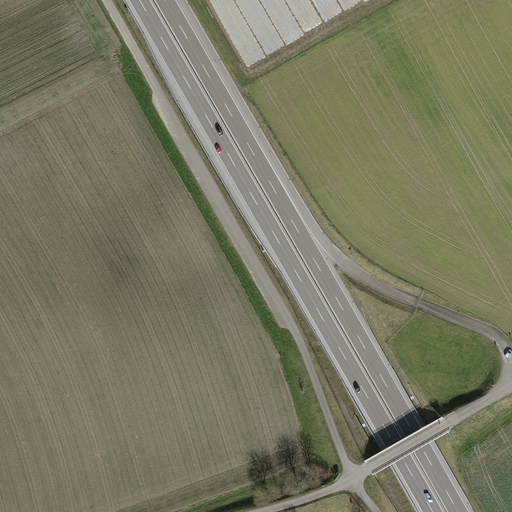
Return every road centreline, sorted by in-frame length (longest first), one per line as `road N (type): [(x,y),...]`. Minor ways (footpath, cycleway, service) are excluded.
road 1 (motorway): [(459,511),(165,0)]
road 2 (motorway): [(139,0),(432,511)]
road 3 (unclassified): [(354,480),(511,387)]
road 4 (track): [(386,0),(240,82)]
